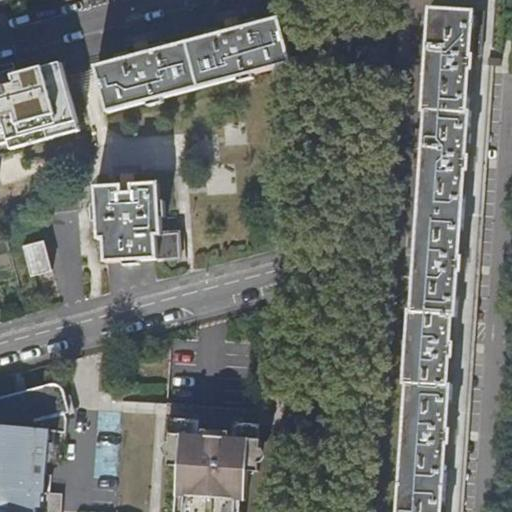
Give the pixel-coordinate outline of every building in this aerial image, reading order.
[(505,0),(476,0),(475,13),(432,10),(425,112),(427,113),(415,278),(413,313),(411,313),(406,385),(408,386),(399,511),(470,511),(497,125),(501,59),(504,14),(505,0)] [(137,57),(99,67),(111,112),(295,64),(282,19),(242,29),(240,19),(226,22),(228,34),(151,53),(149,42),(135,46),(137,57)] [(0,196),(8,194),(0,163),(0,109),(22,104),(15,79),(0,83),(0,196)] [(136,262),(142,186),(136,187),(135,174),(122,175),(121,187),(97,189),(100,240),(106,239),(107,263),(136,262)] [(160,185),(142,186),(136,262),(180,259),(179,234),(162,235),(160,185)] [(33,276),(53,271),(45,243),(47,242),(41,217),(15,224),(22,248),(26,248),(33,276)] [(9,396),(30,390),(29,377),(29,376),(6,382),(9,396)] [(0,511),(39,511),(40,507),(45,507),(45,492),(37,491),(39,461),(48,462),(56,463),(58,446),(59,432),(67,432),(67,426),(68,418),(63,397),(67,397),(66,392),(65,389),(62,387),(59,385),(55,384),(32,390),(30,390),(9,396),(0,398),(0,511)] [(196,421),(174,420),(173,434),(171,434),(169,466),(180,467),(177,511),(236,511),(237,501),(247,501),(249,471),(260,472),(262,441),(260,441),(261,426),(240,424),(239,440),(195,436),(196,421)] [(67,436),(67,432),(59,432),(58,446),(68,447),(70,436),(67,436)] [(37,491),(45,492),(48,462),(39,461),(37,491)]
